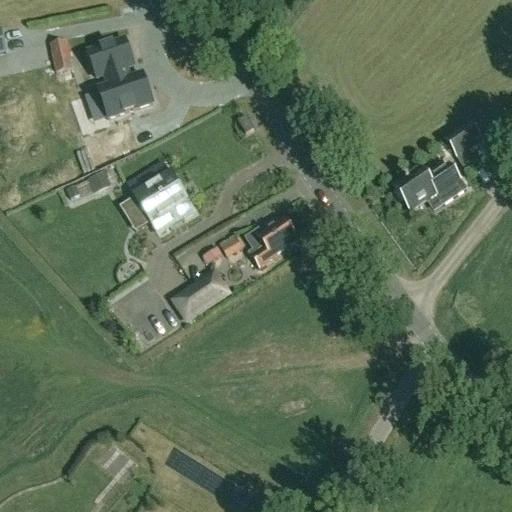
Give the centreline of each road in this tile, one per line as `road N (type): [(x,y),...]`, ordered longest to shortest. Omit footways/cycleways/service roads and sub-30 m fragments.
road 1 (unclassified): [(413,316),(265,96),(215,0)]
road 2 (track): [(441,350),(336,511)]
road 3 (unclassified): [(413,316),(511,197)]
road 4 (unclassified): [(511,419),(413,316)]
